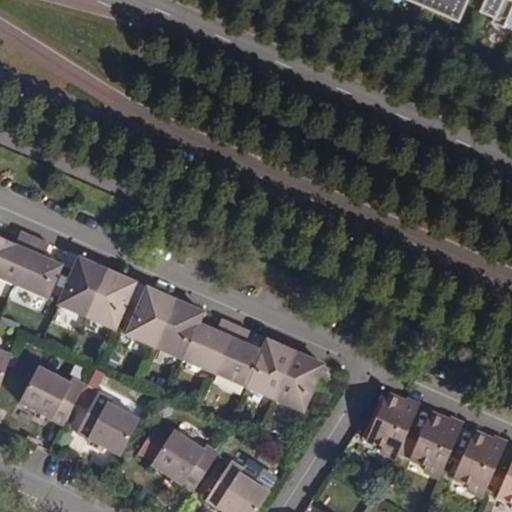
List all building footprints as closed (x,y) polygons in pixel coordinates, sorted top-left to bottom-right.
[(464,0),(406,0),(414,3),(414,0),(428,0),(443,6),(440,15),(455,22),(464,0)] [(443,6),(428,0),(414,0),(414,3),(420,6),(432,11),(440,15),(443,6)] [(511,0),(484,0),(480,12),(492,18),(490,23),(502,29),(505,23),(511,26),(511,0)] [(432,11),(420,6),(416,15),(428,20),(432,11)] [(0,280),(15,287),(36,239),(22,233),(16,245),(0,237),(0,280)] [(36,239),(15,287),(46,301),(63,265),(45,258),(51,246),(36,239)] [(59,306),(87,318),(107,270),(81,258),(59,306)] [(107,270),(87,318),(115,332),(136,282),(107,270)] [(155,349),(176,300),(150,289),(129,337),(155,349)] [(155,349),(184,362),(201,325),(207,313),(176,300),(155,349)] [(219,333),(201,325),(184,362),(209,373),(216,376),(237,326),(224,321),(219,333)] [(249,390),(265,354),(246,345),(252,333),(237,326),(216,376),(249,390)] [(271,341),(265,354),(249,390),(277,403),(299,354),(271,341)] [(0,383),(12,353),(0,348),(0,383)] [(327,366),(299,354),(277,403),(306,416),(327,366)] [(63,424),(85,383),(73,377),(70,382),(42,366),(22,403),(40,412),(49,416),(63,424)] [(121,453),(138,420),(108,405),(111,399),(98,392),(77,431),(95,440),(103,444),(121,453)] [(384,454),(400,461),(424,407),(408,400),(406,405),(389,398),(370,442),(386,449),(384,454)] [(46,421),(49,416),(40,412),(36,417),(46,421)] [(444,480),(467,426),(453,420),(452,425),(433,417),(413,461),(429,468),(427,473),(444,480)] [(194,493),(221,453),(209,445),(204,451),(176,432),(171,439),(156,428),(140,453),(155,464),(153,467),(170,478),(177,482),(194,493)] [(486,499),(510,445),(496,438),(494,443),(476,435),(456,480),(473,487),(470,492),(486,499)] [(101,449),(103,444),(95,440),(92,445),(101,449)] [(260,511),(274,492),(244,474),(246,470),(235,463),(209,501),(224,511),(226,511),(260,511)] [(511,475),(501,500),(511,504),(511,475)] [(177,482),(170,478),(167,482),(174,486),(177,482)]
